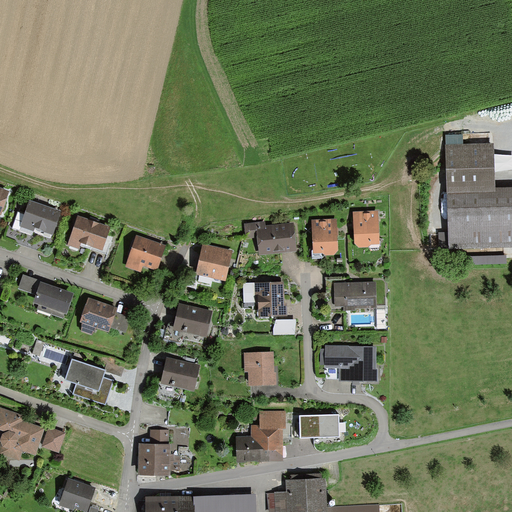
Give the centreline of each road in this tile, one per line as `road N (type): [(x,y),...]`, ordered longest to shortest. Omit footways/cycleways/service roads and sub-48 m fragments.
road 1 (residential): [(127,490),(383,446)]
road 2 (residential): [(383,446),(378,404),(314,390),(304,268)]
road 3 (residential): [(157,309),(0,252)]
road 4 (residential): [(133,434),(0,388)]
road 5 (residential): [(383,446),(511,423)]
road 6 (residential): [(133,434),(157,309)]
